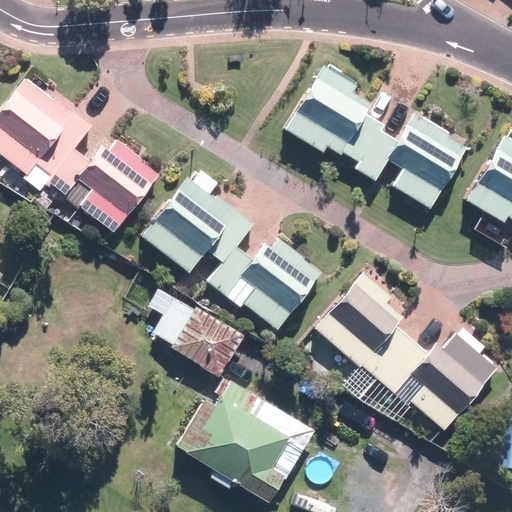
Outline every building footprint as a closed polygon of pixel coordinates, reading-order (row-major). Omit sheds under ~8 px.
[(318,69),(279,133),(318,157),(323,150),(338,159),(339,156),(354,165),(350,173),(371,185),(384,164),(399,173),(390,189),(427,211),(465,149),(410,116),(393,144),(376,134),(380,127),(360,115),(367,105),(348,93),(351,89),(318,69)] [(20,79),(0,105),(0,159),(74,216),(78,210),(110,234),(154,177),(137,164),(146,152),(121,134),(107,152),(99,146),(86,163),(71,152),(90,128),(51,98),(49,101),(20,79)] [(511,136),(504,132),(461,203),(498,226),(500,224),(511,231),(511,136)] [(185,175),(137,239),(186,276),(202,254),(217,265),(203,284),(271,335),(318,273),(266,235),(247,260),(232,250),(252,224),(185,175)] [(358,273),(309,330),(436,437),(493,370),(450,333),(435,351),(429,346),(422,354),(394,329),(400,322),(381,305),(388,298),(358,273)] [(176,299),(150,340),(215,380),(240,338),(176,299)] [(200,399),(169,448),(264,507),(312,432),(226,379),(210,405),(200,399)]
